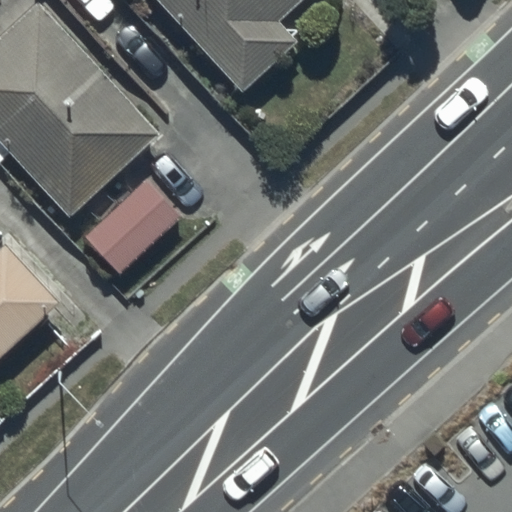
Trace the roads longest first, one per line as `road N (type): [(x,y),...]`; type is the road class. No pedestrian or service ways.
road 1 (secondary): [(90,511),(282,300),(511,80)]
road 2 (secondary): [(511,240),(199,511)]
